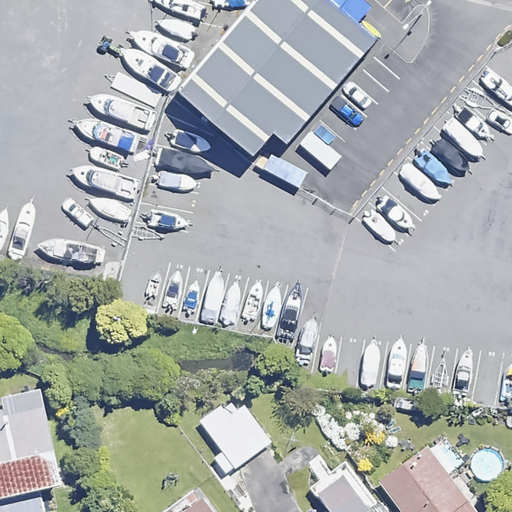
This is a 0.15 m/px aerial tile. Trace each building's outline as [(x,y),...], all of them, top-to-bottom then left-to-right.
[(355,0),(265,0),(200,80),(281,146),(382,22),(355,0)] [(236,393),(192,420),(225,464),(266,440),(236,393)] [(43,394),(0,403),(0,494),(64,481),(43,394)] [(480,511),(430,438),(381,472),(408,511),(480,511)] [(327,511),(377,511),(349,471),(315,493),(327,511)] [(213,511),(202,495),(176,511),(213,511)]
